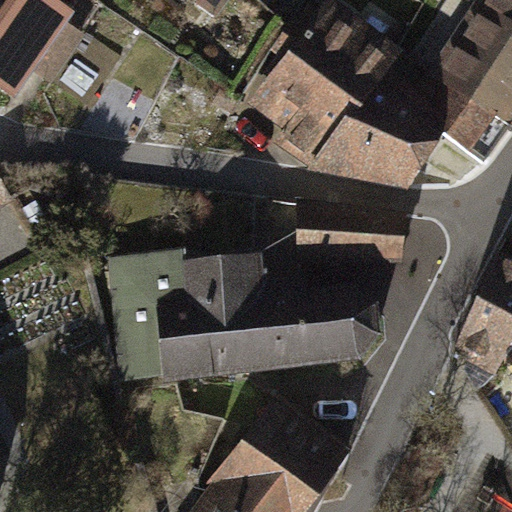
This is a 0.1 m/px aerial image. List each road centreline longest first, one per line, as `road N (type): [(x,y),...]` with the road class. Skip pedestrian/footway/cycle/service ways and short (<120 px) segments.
road 1 (residential): [(0,135),(153,164),(503,204)]
road 2 (residential): [(503,204),(461,290),(393,476),(371,511)]
